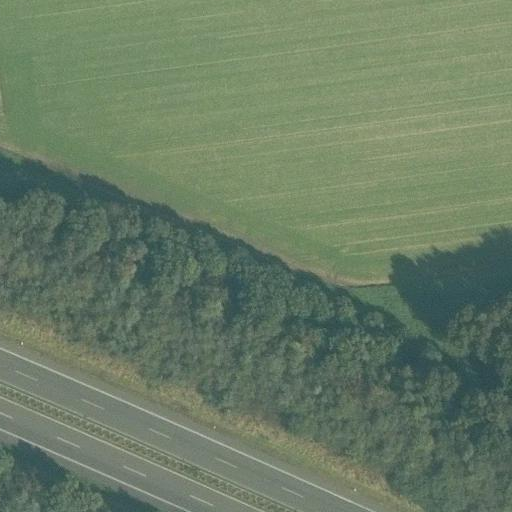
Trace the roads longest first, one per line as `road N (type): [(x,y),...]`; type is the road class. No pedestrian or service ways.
road 1 (motorway): [(326,511),(0,370)]
road 2 (motorway): [(0,419),(214,511)]
